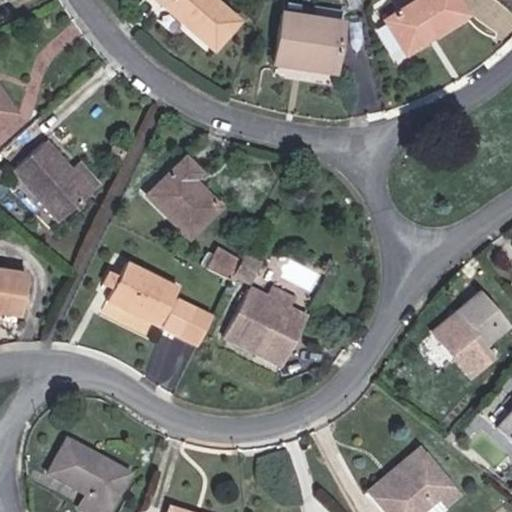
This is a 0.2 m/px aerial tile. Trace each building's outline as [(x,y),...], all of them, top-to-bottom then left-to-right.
[(217,0),(159,0),(216,50),(241,22),(217,0)] [(460,0),(424,0),(384,26),(405,59),(471,16),(460,0)] [(334,79),(342,25),(277,15),(269,69),(334,79)] [(0,83),(0,119),(17,108),(0,83)] [(99,196),(50,148),(18,180),(66,229),(99,196)] [(191,164),(154,200),(196,244),(227,214),(200,186),(206,180),(191,164)] [(222,253),(213,269),(235,280),(244,264),(222,253)] [(247,256),(244,264),(235,280),(251,288),(263,264),(247,256)] [(103,283),(116,287),(123,264),(109,260),(103,283)] [(0,275),(0,307),(24,312),(32,275),(1,269),(0,275)] [(128,271),(111,308),(161,331),(178,293),(128,271)] [(256,290),(231,337),(284,366),(310,319),(256,290)] [(483,294),(461,315),(479,334),(467,345),(485,364),(496,353),(488,344),(510,323),(483,294)] [(167,333),(203,349),(216,320),(180,304),(167,333)] [(511,438),(511,416),(501,429),(511,438)] [(72,442),(55,474),(89,493),(84,503),(99,511),(111,511),(132,475),(72,442)] [(379,498),(427,455),(421,449),(373,492),(379,498)] [(461,493),(427,455),(379,498),(391,511),(422,511),(439,498),(446,507),(461,493)]
